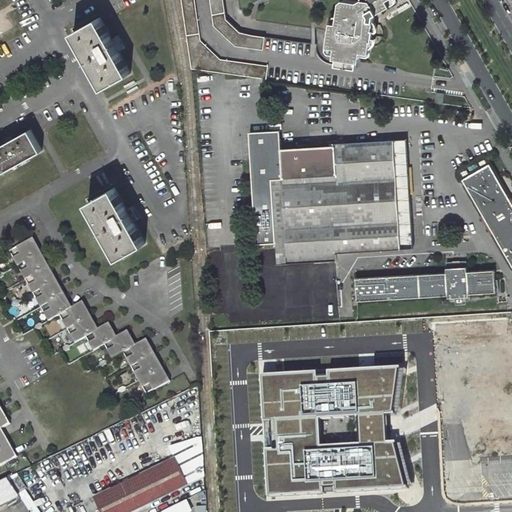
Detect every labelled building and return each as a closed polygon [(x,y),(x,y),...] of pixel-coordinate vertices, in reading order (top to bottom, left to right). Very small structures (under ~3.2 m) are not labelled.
[(181,0),(192,68),(207,70),(259,78),(265,79),(267,79),(267,77),(269,66),(221,59),(201,40),(194,0),(181,0)] [(263,50),(264,37),(240,33),(226,20),(223,0),(210,0),(214,26),(237,46),(263,50)] [(250,0),(238,0),(240,10),(252,8),(250,0)] [(370,55),(375,17),(378,18),(388,11),(387,8),(391,5),(387,0),(359,0),(358,1),(349,0),(343,0),(340,2),(338,16),(337,25),(331,25),(330,30),(327,49),(337,51),(335,60),(338,60),(337,68),(358,70),(359,63),(362,63),(363,54),(370,55)] [(315,29),(325,30),(327,17),(257,8),(256,21),(311,28),(315,29)] [(74,32),(105,88),(131,73),(119,52),(112,38),(100,17),(74,32)] [(127,47),(119,34),(112,38),(119,52),(127,47)] [(264,37),(263,50),(314,57),(316,45),(264,37)] [(443,103),(444,93),(436,92),(435,102),(443,103)] [(0,173),(42,150),(31,129),(14,138),(11,135),(4,139),(6,143),(0,146),(0,173)] [(336,253),(387,250),(387,249),(400,248),(393,140),(335,143),(335,146),(281,149),(280,130),(250,132),(252,160),(257,243),(277,242),(278,247),(279,264),(289,263),(289,262),(336,260),(336,253)] [(511,201),(491,165),(466,180),(511,260),(511,201)] [(88,202),(119,258),(146,243),(134,222),(126,209),(114,187),(88,202)] [(126,209),(134,222),(141,218),(134,205),(126,209)] [(34,238),(10,251),(18,265),(26,279),(34,293),(42,307),(50,321),(61,315),(73,308),(34,238)] [(358,300),(448,295),(449,298),(469,297),(469,294),(496,292),(495,279),(495,269),(468,271),(467,266),(446,267),(447,272),(356,278),(358,300)] [(69,328),(76,342),(86,336),(99,329),(84,302),(73,308),(61,315),(69,328)] [(99,329),(86,336),(94,350),(105,344),(117,337),(110,323),(99,329)] [(105,344),(113,358),(124,352),(136,345),(128,331),(117,337),(105,344)] [(136,345),(124,352),(132,366),(140,380),(147,394),(170,381),(147,339),(136,345)] [(401,368),(263,376),(270,496),(408,488),(397,443),(389,443),(388,415),(395,415),(401,368)] [(0,429),(2,428),(10,423),(0,404),(0,429)] [(0,429),(0,466),(18,456),(14,449),(6,436),(2,428),(0,429)] [(175,458),(94,497),(101,511),(132,511),(188,485),(175,458)] [(23,491),(16,479),(8,484),(16,495),(23,491)] [(8,484),(0,487),(0,508),(3,507),(18,499),(16,495),(8,484)] [(225,511),(244,511),(244,488),(224,489),(225,511)] [(195,511),(191,500),(163,510),(164,511),(195,511)]
